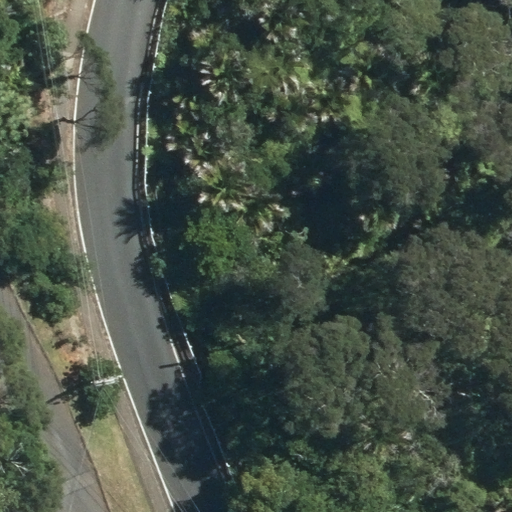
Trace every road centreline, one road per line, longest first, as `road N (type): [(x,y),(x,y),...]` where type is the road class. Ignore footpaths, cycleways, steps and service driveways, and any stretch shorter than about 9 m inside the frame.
road 1 (tertiary): [(218,511),(106,222),(109,138),(135,0)]
road 2 (tertiary): [(0,330),(72,511)]
